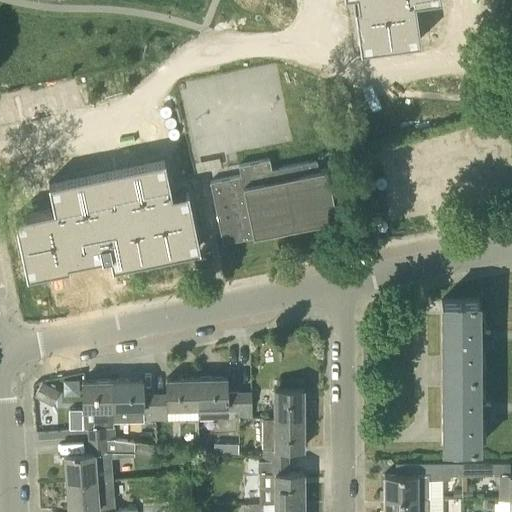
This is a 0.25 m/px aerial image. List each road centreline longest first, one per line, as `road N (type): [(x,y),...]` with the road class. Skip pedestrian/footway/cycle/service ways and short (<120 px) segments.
road 1 (residential): [(0,351),(343,282)]
road 2 (residential): [(343,511),(343,282)]
road 3 (residential): [(343,282),(511,246)]
road 4 (residential): [(7,511),(0,360)]
